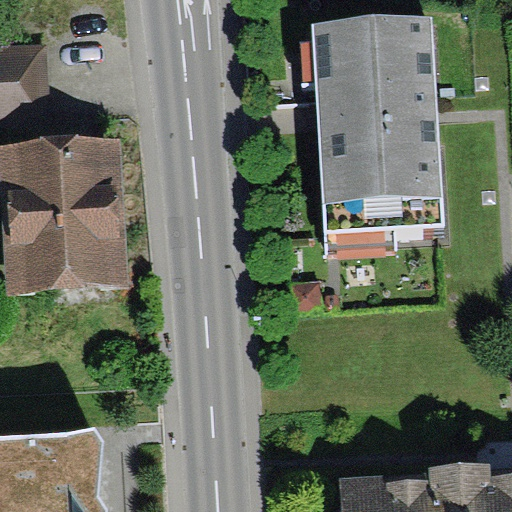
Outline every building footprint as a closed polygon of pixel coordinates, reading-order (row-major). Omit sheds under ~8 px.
[(302,90),(317,89),(328,270),(398,266),(396,240),(449,237),(442,119),(438,25),(313,31),(313,47),(300,47),(302,90)] [(0,131),(50,134),(53,59),(0,56),(0,131)] [(0,164),(0,223),(5,224),(8,313),(110,310),(105,161),(0,164)] [(83,511),(80,459),(0,463),(0,511),(83,511)] [(511,511),(511,471),(491,472),(490,467),(433,470),(434,477),(344,481),(345,511),(511,511)]
